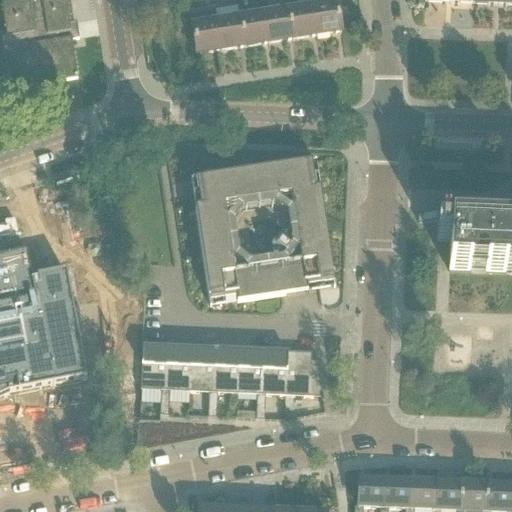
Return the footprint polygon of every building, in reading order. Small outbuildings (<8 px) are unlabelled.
[(0,0),(4,30),(5,38),(1,38),(8,90),(76,80),(71,42),(78,41),(78,37),(77,31),(74,32),(69,0),(67,0),(64,0),(0,0)] [(312,9),(316,39),(317,39),(317,38),(340,34),(340,35),(341,35),(336,5),(335,5),(335,7),(316,10),(312,10),(312,9)] [(311,10),(288,14),(292,43),(293,43),(293,41),(315,38),(316,39),(312,9),(311,9),(311,10)] [(214,10),(189,14),(191,29),(196,58),(197,57),(197,56),(220,53),(220,54),(221,54),(216,25),(214,10)] [(288,14),(264,18),(268,46),(269,46),(269,45),(292,42),(292,43),(288,14)] [(264,18),(240,21),(244,50),(245,50),(244,49),(268,45),(268,46),(264,18)] [(240,21),(216,25),(221,54),(221,53),(244,49),(244,50),(240,21)] [(315,165),(191,184),(191,185),(200,184),(204,210),(195,211),(210,309),(211,309),(209,300),(236,296),(237,305),(286,297),(307,294),(306,289),(306,285),(332,281),(333,290),(334,290),(320,192),(311,194),(307,168),(316,166),(315,165)] [(63,198),(15,208),(21,241),(70,231),(63,198)] [(511,220),(421,217),(421,225),(437,225),(436,242),(450,243),(449,273),(511,275),(511,220)] [(0,392),(8,391),(7,386),(15,384),(18,396),(86,383),(65,275),(36,281),(36,283),(32,284),(26,252),(0,251),(0,392)] [(142,349),(140,393),(160,393),(159,418),(163,418),(166,350),(142,349)] [(169,394),(188,395),(190,351),(166,350),(163,418),(168,419),(169,394)] [(207,420),(211,420),(214,352),(190,351),(188,395),(208,395),(207,420)] [(217,396),(236,397),(238,353),(214,352),(211,420),(216,421),(217,396)] [(255,422),(259,422),(262,354),(238,353),(236,397),(256,398),(255,422)] [(262,354),(259,422),(264,423),(265,398),(285,399),(287,355),(262,354)] [(311,356),(287,355),(285,399),(321,400),(322,403),(323,403),(318,368),(317,368),(317,369),(311,369),(311,356)] [(0,455),(80,458),(82,406),(0,402),(0,455)] [(354,510),(353,511),(362,511),(363,511),(379,511),(383,511),(384,484),(358,483),(357,510),(354,510)] [(379,511),(388,511),(390,511),(408,511),(410,485),(384,484),(383,511),(379,511)] [(434,511),(435,486),(410,485),(408,511),(434,511)] [(459,511),(461,487),(435,486),(434,511),(459,511)] [(485,511),(486,488),(461,487),(459,511),(485,511)] [(510,511),(511,489),(486,488),(485,511),(510,511)]
